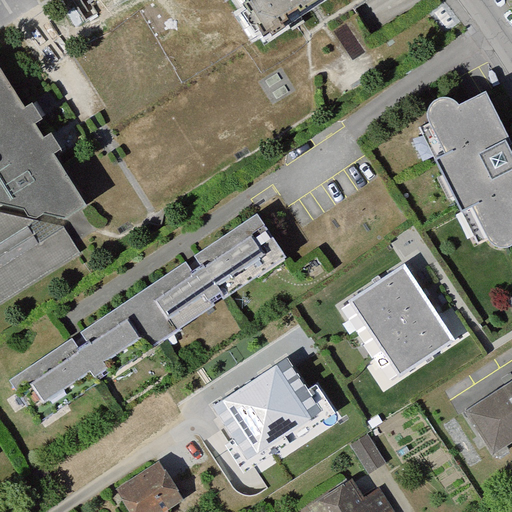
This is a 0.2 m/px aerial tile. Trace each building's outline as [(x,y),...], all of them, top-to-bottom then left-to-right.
[(236,0),(242,0),(248,9),(244,11),(263,43),(288,27),(286,24),(299,16),(302,19),(326,4),(323,0),(236,0)] [(91,208),(0,65),(0,205),(28,211),(40,204),(47,215),(70,222),(91,208)] [(477,213),(494,247),(497,251),(503,255),(508,256),(511,255),(511,142),(491,98),(463,112),(461,109),(455,106),(449,104),(441,106),(437,109),(434,114),(432,121),(433,126),(450,162),(440,167),(466,219),(477,213)] [(0,309),(85,258),(68,231),(42,247),(32,230),(41,225),(0,215),(0,309)] [(290,262),(260,217),(198,258),(205,269),(196,275),(190,266),(138,300),(166,343),(290,262)] [(422,292),(406,269),(354,304),(369,328),(422,292)] [(440,318),(422,292),(369,328),(387,354),(440,318)] [(166,343),(138,300),(85,335),(92,345),(82,351),(76,342),(13,383),(41,425),(166,343)] [(457,343),(440,318),(387,354),(404,379),(457,343)] [(511,380),(465,411),(494,456),(511,444),(511,380)] [(290,384),(248,411),(273,449),(315,421),(290,384)] [(371,439),(356,449),(374,478),(389,468),(371,439)] [(164,466),(121,495),(132,511),(171,511),(187,502),(164,466)] [(358,485),(317,511),(396,511),(383,493),(369,502),(358,485)]
